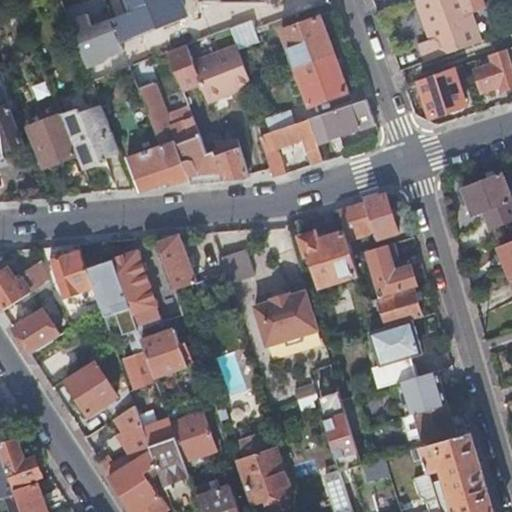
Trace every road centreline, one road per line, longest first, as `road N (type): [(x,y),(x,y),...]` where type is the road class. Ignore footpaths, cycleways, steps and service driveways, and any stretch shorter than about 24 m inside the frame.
road 1 (residential): [(0,226),(282,201),(408,159)]
road 2 (residential): [(408,159),(469,353)]
road 3 (residential): [(104,511),(0,347)]
road 4 (residential): [(351,0),(408,159)]
road 5 (residential): [(469,353),(511,496)]
